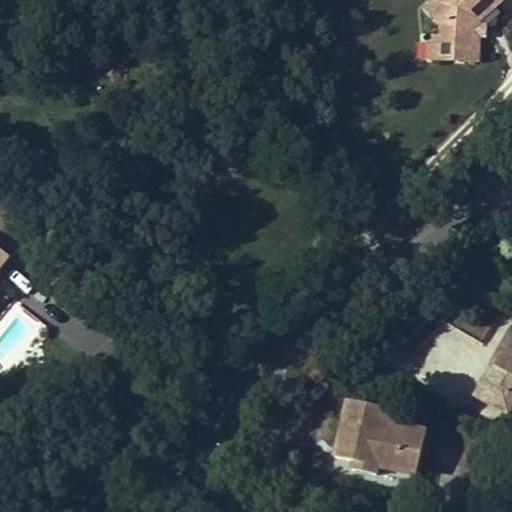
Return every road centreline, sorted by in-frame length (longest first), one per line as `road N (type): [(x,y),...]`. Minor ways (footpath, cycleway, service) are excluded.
road 1 (residential): [(86,511),(511,155)]
road 2 (track): [(322,511),(193,416)]
